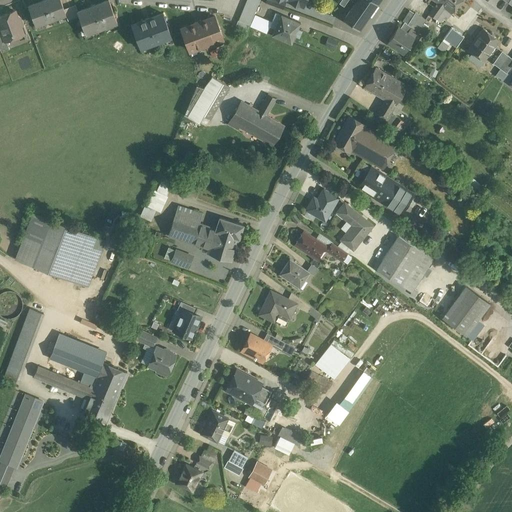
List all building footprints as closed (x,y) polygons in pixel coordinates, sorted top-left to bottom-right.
[(60,0),(42,0),(29,5),(35,24),(65,13),(64,9),(60,0)] [(106,0),(78,10),(77,11),(79,16),(86,33),(117,22),(108,0),(106,0)] [(246,0),(238,20),(249,24),(250,24),(259,0),(246,0)] [(357,0),(345,18),(359,28),(377,3),(376,3),(371,0),(357,0)] [(433,0),(437,3),(430,14),(436,19),(444,7),(451,13),(461,0),(433,0)] [(75,4),(64,9),(65,13),(68,20),(79,16),(77,11),(78,10),(75,4)] [(15,10),(0,15),(0,25),(2,32),(5,40),(6,40),(23,34),(21,26),(22,23),(20,17),(17,16),(15,10)] [(300,22),(275,12),(271,21),(269,26),(270,26),(275,28),(272,34),(291,42),(295,34),(299,36),(301,30),(297,28),(300,22)] [(426,19),(415,12),(409,22),(424,32),(428,27),(423,23),(426,19)] [(162,13),(132,24),(140,48),(171,36),(162,13)] [(271,21),(255,14),(250,25),(267,33),(270,26),(269,26),(271,21)] [(215,16),(201,21),(200,20),(194,22),(195,23),(181,28),(189,50),(223,37),(215,16)] [(238,20),(236,26),(247,30),(249,24),(238,20)] [(411,26),(404,22),(400,28),(398,27),(387,42),(403,53),(414,38),(407,33),(411,26)] [(464,36),(452,27),(444,38),(456,47),(464,36)] [(483,28),(468,49),(472,52),(468,58),(480,67),(499,40),(483,28)] [(2,32),(0,32),(0,48),(1,51),(9,48),(6,40),(5,40),(2,32)] [(328,35),(324,44),(335,49),(339,40),(328,35)] [(448,45),(442,41),(438,46),(444,50),(448,45)] [(502,51),(493,63),(500,68),(509,56),(502,51)] [(511,58),(509,56),(500,68),(506,73),(511,66),(511,65),(511,63),(511,58)] [(406,85),(376,67),(364,87),(395,105),(406,85)] [(204,115),(197,112),(217,79),(212,76),(203,88),(196,86),(184,115),(199,123),(204,115)] [(217,79),(197,112),(204,115),(210,119),(229,86),(217,79)] [(258,111),(241,102),(229,124),(243,131),(244,128),(257,135),(268,117),(266,116),(276,98),(268,94),(258,111)] [(394,107),(384,101),(375,115),(385,121),(390,113),(394,107)] [(397,118),(390,113),(385,121),(384,123),(390,128),(391,127),(390,127),(397,118)] [(283,126),(268,117),(257,135),(272,143),(283,126)] [(350,117),(335,142),(349,150),(350,148),(363,127),(364,125),(350,117)] [(397,118),(390,127),(391,127),(396,131),(403,122),(397,118)] [(395,145),(363,127),(350,148),(382,166),(395,145)] [(342,162),(349,152),(339,145),(332,154),(342,162)] [(177,170),(170,166),(167,172),(175,176),(177,170)] [(372,167),(360,186),(373,195),(386,176),(372,167)] [(167,172),(160,187),(168,191),(175,176),(167,172)] [(191,178),(184,175),(180,185),(186,188),(191,178)] [(412,193),(386,176),(373,195),(400,212),(412,193)] [(323,189),(315,203),(311,201),(306,209),(325,220),(338,197),(323,189)] [(372,225),(345,203),(338,212),(353,225),(348,231),(359,241),(372,225)] [(193,210),(178,205),(174,215),(190,220),(193,210)] [(190,220),(174,215),(168,235),(209,248),(215,230),(216,228),(199,223),(202,213),(193,210),(190,220)] [(33,212),(15,259),(34,266),(52,220),(33,212)] [(296,213),(290,217),(295,224),(301,220),(296,213)] [(243,225),(220,217),(216,228),(215,230),(238,238),(239,238),(241,231),(243,231),(245,227),(243,225)] [(79,230),(52,220),(34,266),(61,277),(79,230)] [(100,238),(79,230),(61,277),(82,285),(100,238)] [(238,238),(215,230),(209,248),(208,252),(231,260),(238,238)] [(327,246),(303,231),(295,244),(318,259),(327,246)] [(433,258),(398,235),(377,269),(412,291),(433,258)] [(347,253),(332,243),(327,251),(342,260),(347,253)] [(192,256),(176,249),(172,261),(188,267),(192,256)] [(306,270),(290,258),(280,274),(299,287),(309,272),(306,270)] [(319,269),(311,263),(306,270),(309,272),(315,275),(319,269)] [(349,281),(346,285),(353,291),(356,286),(349,281)] [(466,285),(442,317),(466,335),(490,303),(466,285)] [(22,309),(23,304),(21,299),(18,295),(14,292),(9,291),(3,292),(0,294),(0,314),(4,317),(9,318),(14,317),(19,314),(22,309)] [(287,299),(271,291),(260,313),(273,320),(274,319),(285,324),(289,316),(295,305),(296,303),(287,299)] [(310,306),(291,292),(287,299),(296,303),(295,305),(307,311),(310,306)] [(197,308),(181,301),(177,309),(182,311),(183,309),(195,314),(197,308)] [(321,314),(310,306),(307,311),(315,317),(313,322),(316,323),(321,314)] [(30,308),(24,325),(37,330),(43,313),(30,308)] [(182,311),(179,318),(180,318),(178,321),(177,325),(177,329),(179,332),(182,334),(184,335),(187,335),(191,337),(200,316),(195,314),(183,309),(182,311)] [(24,325),(13,353),(26,358),(37,330),(24,325)] [(156,337),(139,330),(136,338),(152,345),(156,337)] [(285,341),(267,332),(263,340),(270,344),(280,350),(285,341)] [(263,340),(250,333),(242,349),(262,360),(270,344),(263,340)] [(89,387),(38,366),(33,376),(58,386),(59,384),(81,393),(80,395),(88,398),(91,390),(115,400),(126,372),(103,362),(106,353),(59,334),(49,358),(97,377),(93,385),(90,384),(89,387)] [(285,341),(280,350),(291,355),(295,347),(285,341)] [(331,341),(315,362),(334,377),(350,356),(331,341)] [(175,355),(156,346),(148,365),(157,369),(157,371),(163,374),(165,372),(167,373),(175,355)] [(26,358),(13,353),(9,364),(22,369),(26,358)] [(22,369),(9,364),(5,376),(18,381),(22,369)] [(329,374),(314,366),(313,367),(307,376),(304,382),(320,390),(321,390),(326,379),(329,374)] [(237,367),(224,390),(251,405),(255,397),(265,403),(272,391),(262,386),(264,382),(237,367)] [(348,410),(371,375),(362,369),(339,404),(348,410)] [(326,379),(321,390),(327,393),(332,382),(326,379)] [(115,400),(91,390),(88,398),(82,413),(105,422),(115,400)] [(26,394),(0,459),(16,466),(42,401),(26,394)] [(335,402),(325,417),(336,424),(346,409),(335,402)] [(212,409),(200,433),(217,441),(229,418),(212,409)] [(251,421),(260,425),(262,420),(254,415),(251,421)] [(279,436),(274,447),(289,454),(294,443),(299,445),(303,436),(282,425),(277,435),(279,436)] [(260,434),(259,444),(271,445),(272,435),(260,434)] [(207,450),(215,454),(217,449),(209,445),(207,450)] [(202,457),(212,461),(215,454),(207,450),(205,449),(202,457)] [(247,456),(234,449),(228,459),(241,467),(247,456)] [(202,457),(199,455),(196,461),(209,467),(212,461),(202,457)] [(241,467),(228,459),(224,467),(237,474),(241,467)] [(271,469),(257,462),(249,476),(263,484),(271,469)] [(201,471),(185,463),(176,482),(192,490),(201,471)]
